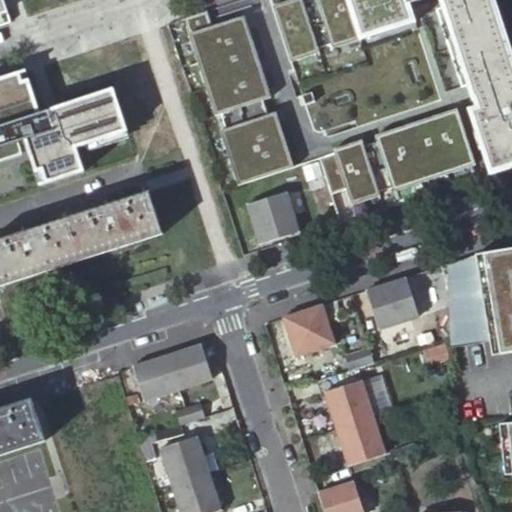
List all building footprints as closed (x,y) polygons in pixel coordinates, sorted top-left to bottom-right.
[(0,0),(0,25),(13,21),(9,8),(6,0),(0,0)] [(310,0),(307,1),(306,0),(289,0),(277,4),(294,59),(323,50),(322,45),(334,41),(336,46),(420,20),(414,1),(413,0),(310,0)] [(413,0),(414,1),(417,0),(444,0),(446,5),(440,7),(465,85),(471,84),(478,105),(472,107),(493,173),(511,166),(511,36),(503,10),(498,12),(494,0),(413,0)] [(211,9),(188,16),(194,32),(192,32),(219,113),(225,111),(229,126),(224,128),(242,182),(297,164),(279,110),(272,113),(267,98),(274,95),(248,14),(216,24),(211,9)] [(25,70),(0,78),(0,147),(24,140),(35,173),(41,171),(45,184),(84,171),(77,147),(126,131),(113,89),(39,113),(25,70)] [(479,162),(461,107),(379,134),(381,140),(367,144),(366,138),(337,147),(338,151),(322,157),(333,192),(349,187),(354,203),(384,193),(383,190),(396,185),(397,189),(479,162)] [(286,191),(247,204),(260,244),(280,238),(299,231),(286,191)] [(0,240),(0,287),(163,235),(149,192),(0,240)] [(511,247),(480,252),(451,261),(452,344),(490,339),(493,354),(511,350),(511,247)] [(387,282),(368,288),(381,327),(420,315),(407,275),(387,282)] [(328,315),(324,302),(303,309),(285,315),(297,355),(337,342),(328,315)] [(214,376),(204,340),(169,351),(180,386),(214,376)] [(169,351),(135,361),(146,397),(180,386),(169,351)] [(366,380),(378,411),(390,407),(379,375),(366,380)] [(363,376),(325,388),(336,425),(375,413),(363,376)] [(0,456),(49,441),(35,398),(0,409),(0,456)] [(375,413),(336,425),(348,462),(387,450),(375,413)] [(511,472),(511,463),(507,422),(499,423),(505,473),(511,472)] [(200,433),(162,445),(174,482),(212,470),(200,433)] [(207,511),(224,507),(212,470),(174,482),(183,511),(207,511)] [(354,477),(319,489),(326,511),(365,511),(354,477)]
